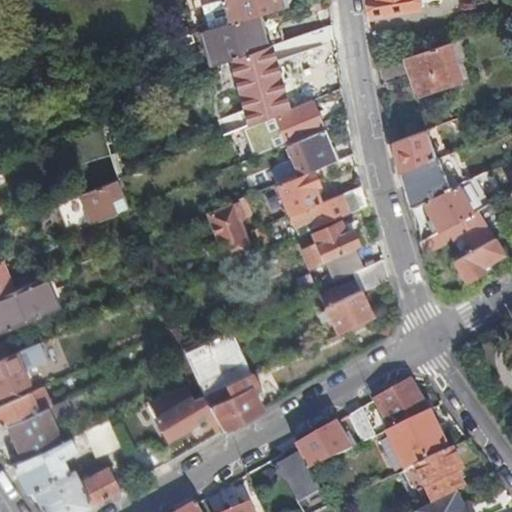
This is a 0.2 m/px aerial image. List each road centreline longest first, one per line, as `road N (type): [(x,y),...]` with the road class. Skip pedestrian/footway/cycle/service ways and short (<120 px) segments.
road 1 (residential): [(420,344),(350,0)]
road 2 (residential): [(420,344),(125,511)]
road 3 (residential): [(511,467),(420,344)]
